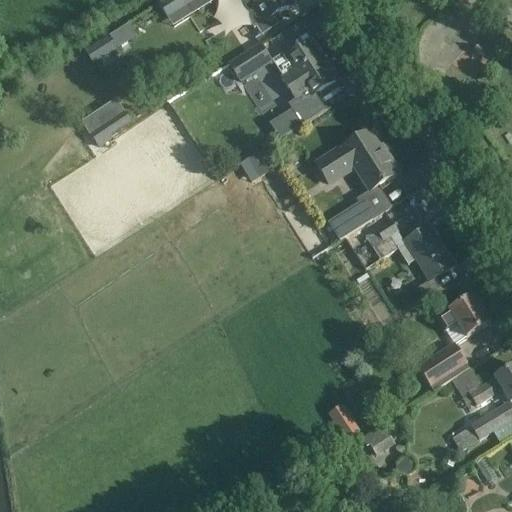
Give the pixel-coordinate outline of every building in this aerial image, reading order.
[(179,0),(186,10),(200,0),(179,0)] [(233,0),(254,31),(256,30),(261,38),(283,23),(278,15),(288,8),(283,0),(233,0)] [(109,38),(84,53),(93,67),(118,52),(109,38)] [(336,82),(311,43),(287,59),(285,56),(273,63),(297,101),(309,93),(312,98),(336,82)] [(260,47),(230,66),(238,80),(268,60),(260,47)] [(261,113),(267,123),(291,107),(285,98),(261,113)] [(290,110),(268,124),(277,140),(300,126),(290,110)] [(125,112),(89,135),(98,148),(112,139),(110,136),(131,123),(125,112)] [(397,179),(369,134),(315,168),(329,189),(359,170),(374,194),(397,179)] [(297,172),(287,157),(279,162),(289,177),(297,172)] [(330,226),(340,242),(372,223),(362,206),(330,226)] [(391,223),(365,239),(380,263),(398,252),(397,250),(398,250),(391,239),(398,234),(391,223)] [(398,250),(397,250),(398,252),(408,268),(416,263),(429,284),(454,268),(429,229),(405,244),(405,245),(398,250)] [(490,325),(472,298),(437,320),(446,334),(459,325),(468,339),(490,325)] [(450,384),(470,371),(469,372),(466,367),(467,366),(454,347),(417,370),(433,395),(450,384)] [(511,370),(482,389),(470,371),(450,384),(466,409),(473,405),(476,410),(503,393),(511,405),(511,404),(511,370)] [(511,423),(511,411),(508,405),(469,429),(470,430),(452,441),(461,455),(478,444),(511,423)] [(342,407),(328,417),(345,443),(360,434),(342,407)] [(395,446),(382,427),(361,441),(366,450),(369,448),(376,459),(395,446)]
